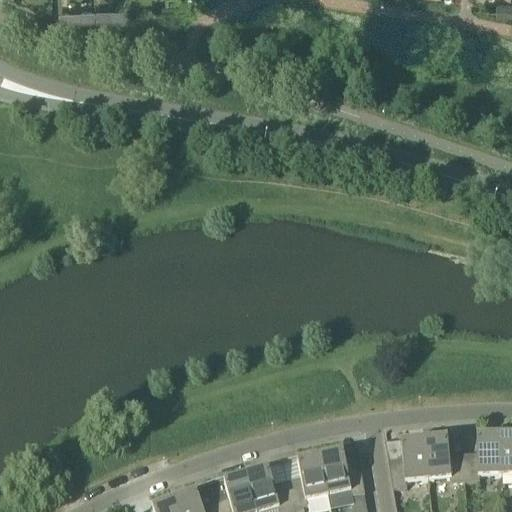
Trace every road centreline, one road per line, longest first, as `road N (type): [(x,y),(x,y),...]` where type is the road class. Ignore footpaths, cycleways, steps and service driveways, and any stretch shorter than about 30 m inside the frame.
road 1 (tertiary): [(511,200),(308,142),(0,87)]
road 2 (residential): [(372,421),(219,458),(86,511)]
road 3 (residential): [(511,412),(372,421)]
